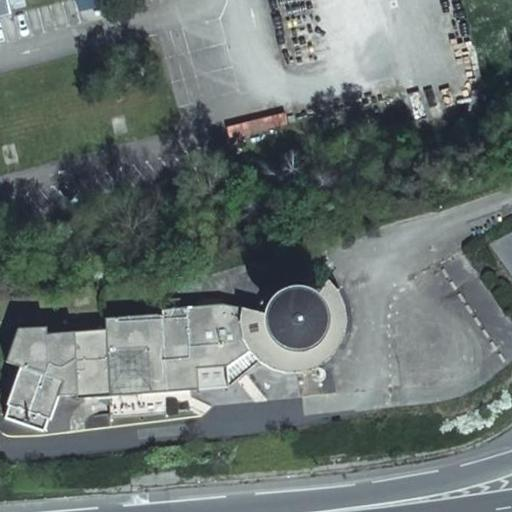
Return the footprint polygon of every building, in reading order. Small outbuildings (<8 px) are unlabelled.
[(12,0),(0,0),(0,14),(15,11),(12,0)] [(325,271),(308,293),(315,299),(319,307),(321,317),(319,326),(314,335),(307,341),(298,345),(288,345),(279,342),(271,336),(266,330),(264,323),(263,315),(264,310),(240,306),(246,365),(255,358),(264,364),(275,369),(289,371),(304,369),(321,362),(330,355),(337,346),(342,336),(345,325),(346,314),(345,305),(342,295),(338,286),(336,283),(332,278),(325,271)] [(315,299),(308,293),(308,292),(299,288),(289,288),(280,290),(273,295),(268,300),(264,307),(264,310),(263,315),(264,323),(266,330),(271,336),(279,342),(288,345),(298,345),(307,341),(314,335),(319,326),(321,317),(319,307),(315,299)] [(107,317),(108,327),(100,327),(40,331),(40,325),(13,327),(3,359),(17,363),(5,402),(7,403),(5,412),(42,423),(44,416),(47,417),(55,388),(73,387),(73,391),(105,388),(106,411),(164,406),(163,385),(224,381),(246,365),(240,306),(228,304),(184,307),(183,298),(172,298),(173,308),(165,308),(165,315),(160,313),(107,317)] [(99,317),(100,327),(108,327),(107,317),(99,317)]
